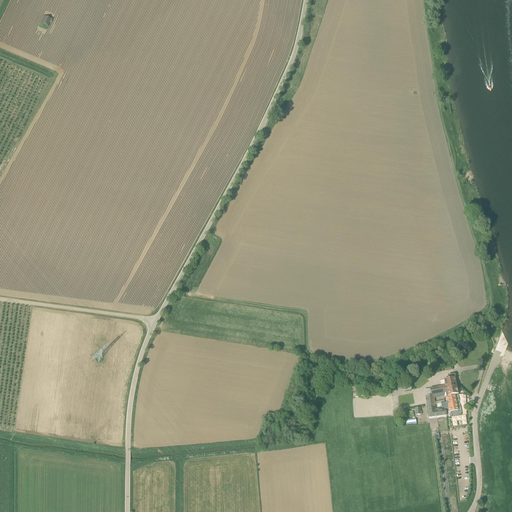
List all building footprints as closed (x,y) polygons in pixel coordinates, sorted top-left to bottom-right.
[(42,23),(48,26),(51,19),(45,17),(42,23)] [(430,388),(431,395),(434,395),(435,398),(445,397),(444,394),(447,393),(446,388),(457,386),(456,378),(456,376),(456,375),(455,374),(448,375),(449,379),(444,380),(445,385),(430,388)] [(447,397),(458,395),(457,386),(446,388),(447,393),(447,397)] [(426,396),(428,412),(436,411),(436,408),(435,398),(434,395),(431,395),(426,396)] [(445,398),(448,409),(448,413),(451,412),(452,417),(459,416),(460,415),(461,415),(461,414),(462,414),(462,413),(462,412),(458,395),(447,397),(445,398)]
